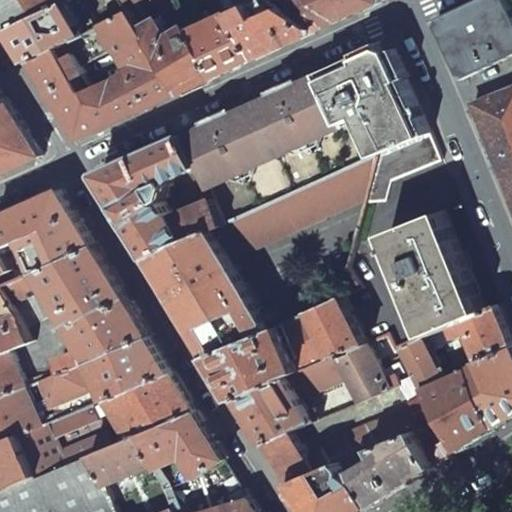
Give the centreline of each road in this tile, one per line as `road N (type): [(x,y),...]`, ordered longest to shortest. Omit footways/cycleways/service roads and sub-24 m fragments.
road 1 (residential): [(289,511),(75,158)]
road 2 (residential): [(407,8),(75,158)]
road 3 (residential): [(407,8),(511,258)]
road 4 (residential): [(75,158),(0,36)]
road 5 (residential): [(511,445),(411,511)]
